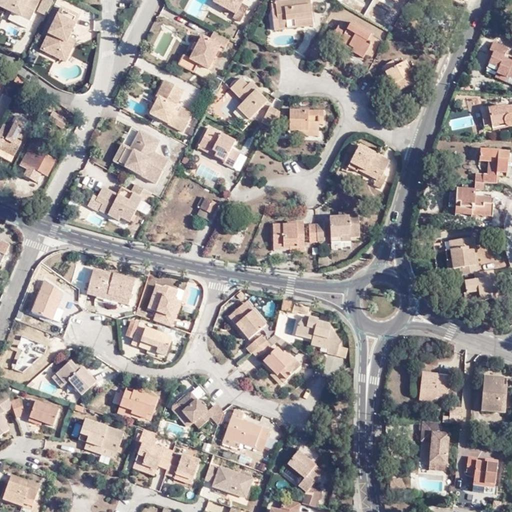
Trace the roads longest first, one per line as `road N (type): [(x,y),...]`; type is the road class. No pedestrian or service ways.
road 1 (tertiary): [(358,283),(291,285),(42,227)]
road 2 (tertiary): [(482,0),(436,97),(398,217)]
road 3 (tertiary): [(371,511),(368,365)]
